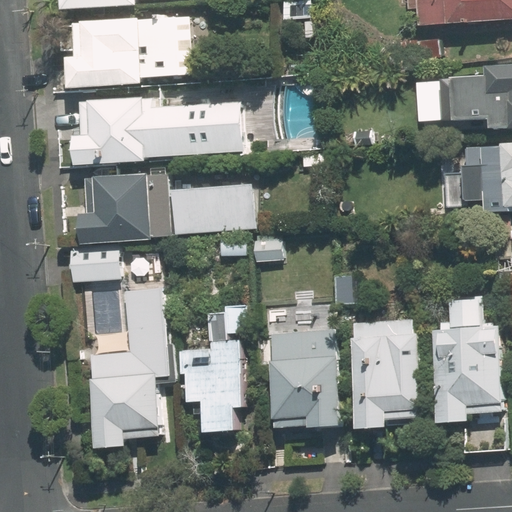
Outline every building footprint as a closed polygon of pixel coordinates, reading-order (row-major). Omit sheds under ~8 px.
[(72,0),(74,12),(148,7),(147,0),(72,0)] [(511,0),(418,0),(419,9),(428,9),(429,24),(511,20),(511,0)] [(197,15),(90,21),(92,58),(81,59),(83,91),(155,87),(154,79),(200,77),(197,15)] [(499,119),(500,132),(511,131),(511,61),(501,62),(502,74),(456,77),(458,121),(499,119)] [(83,135),(86,164),(295,148),(292,115),(251,118),(250,96),(155,103),(155,97),(90,102),(92,134),(83,135)] [(511,145),(446,150),(450,210),(475,208),(475,199),(501,198),(502,214),(511,213),(511,145)] [(92,212),(95,244),(268,230),(265,187),(178,194),(176,175),(95,181),(97,211),(92,212)] [(290,234),(264,233),(264,257),(290,257),(290,234)] [(227,239),(227,256),(259,257),(259,240),(227,239)] [(128,247),(80,251),(82,284),(131,280),(128,247)] [(371,273),(343,273),(344,305),(372,305),(371,273)] [(140,342),(101,344),(106,449),(140,448),(140,440),(171,438),(167,359),(183,358),(180,288),(138,290),(140,342)] [(461,326),(444,327),(448,423),(484,422),(484,411),(511,410),(511,332),(511,325),(490,326),(489,295),(460,296),(461,326)] [(258,407),(252,312),(222,314),(224,350),(194,352),(196,375),(200,374),(202,402),(218,401),(221,434),(253,432),(252,407),(258,407)] [(426,321),(362,323),(368,430),(401,428),(400,411),(431,410),(426,321)] [(349,336),(284,338),(286,427),(351,426),(349,336)]
